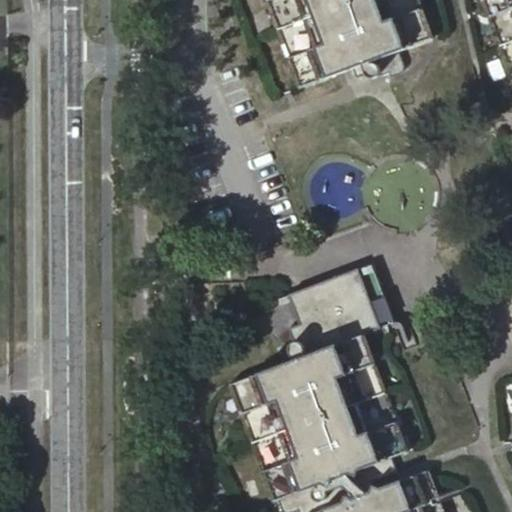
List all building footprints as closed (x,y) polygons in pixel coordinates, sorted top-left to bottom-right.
[(266,0),(299,86),(356,65),(364,61),(398,49),(433,35),(419,0),(266,0)] [(511,0),(485,0),(511,72),(511,0)] [(403,63),(398,49),(364,61),(367,72),(369,74),(371,75),(373,76),(375,76),(377,75),(379,74),(390,70),(392,76),(400,73),(402,72),(403,70),(404,69),(404,66),(403,63)] [(367,72),(364,61),(356,65),(360,75),(367,72)] [(285,355),(289,363),(360,336),(390,325),(367,265),(285,297),(296,326),(288,329),(294,343),(288,345),(286,346),(285,349),(284,351),(284,352),(285,355)] [(282,331),(288,345),(294,343),(288,329),(282,331)] [(360,336),(289,363),(282,365),(224,387),(272,503),(275,502),(302,491),(357,470),(388,458),(405,451),(360,336)] [(279,357),(282,365),(289,363),(285,355),(279,357)] [(394,474),(388,458),(357,470),(364,485),(394,474)] [(322,511),(440,511),(425,472),(322,511)] [(307,504),(302,491),(275,502),(276,508),(277,511),(295,511),(304,508),(307,506),(307,504)]
